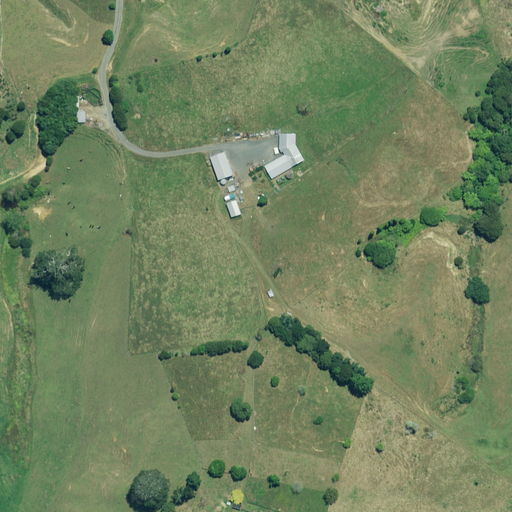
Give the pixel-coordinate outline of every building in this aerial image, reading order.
[(80,112),(81,97),(73,97),(73,123),(86,123),(86,112),(80,112)] [(296,145),(296,134),(279,134),(279,149),(281,152),(283,152),(285,156),(265,167),(272,179),(304,160),(296,145)] [(233,175),(225,153),(210,158),(218,180),(233,175)] [(234,193),(225,197),(226,201),(236,197),(234,193)] [(241,214),(236,200),(226,204),(231,218),(241,214)] [(271,288),(266,291),(270,298),(275,295),(271,288)]
